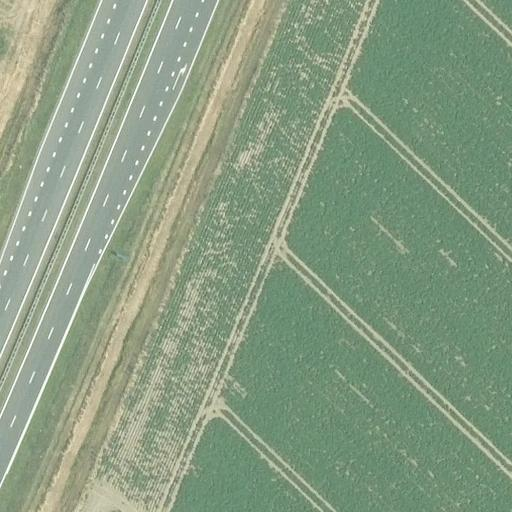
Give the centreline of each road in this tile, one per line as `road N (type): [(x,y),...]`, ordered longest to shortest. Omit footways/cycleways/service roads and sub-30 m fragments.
road 1 (trunk): [(0,453),(187,0)]
road 2 (trunk): [(132,0),(0,320)]
